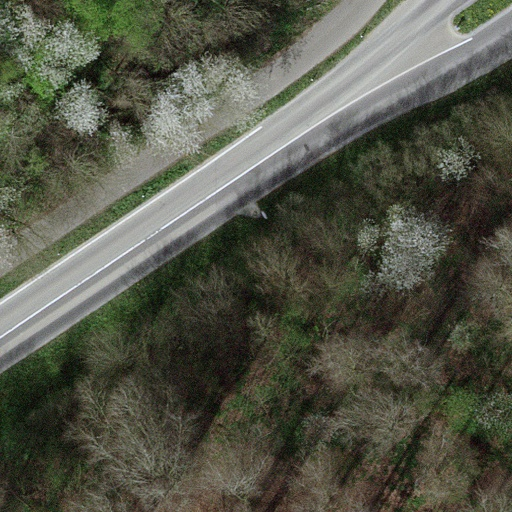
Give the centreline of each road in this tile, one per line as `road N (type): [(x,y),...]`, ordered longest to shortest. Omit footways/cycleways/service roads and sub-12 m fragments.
road 1 (secondary): [(0,323),(468,0)]
road 2 (track): [(0,242),(363,0)]
